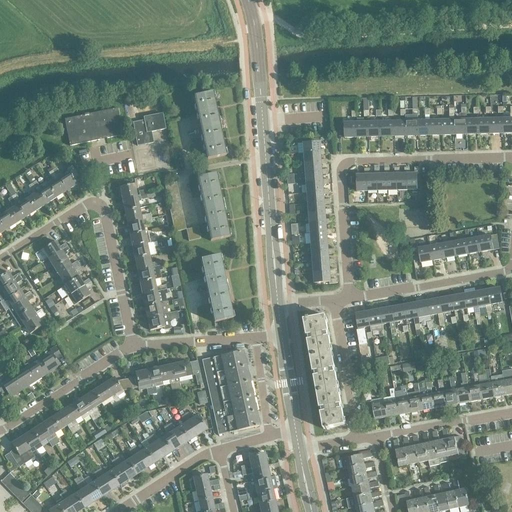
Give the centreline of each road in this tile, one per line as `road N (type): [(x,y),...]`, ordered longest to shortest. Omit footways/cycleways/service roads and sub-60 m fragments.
road 1 (tertiary): [(278,304),(248,0)]
road 2 (residential): [(511,160),(344,166),(348,285)]
road 3 (track): [(254,21),(277,21),(313,39),(511,25)]
road 4 (residential): [(0,261),(84,207),(97,207),(132,345)]
road 5 (residential): [(349,300),(511,268)]
road 6 (residential): [(132,345),(0,431)]
road 7 (residential): [(358,439),(335,302)]
road 8 (residential): [(511,414),(377,438)]
road 9 (residential): [(256,337),(132,345)]
